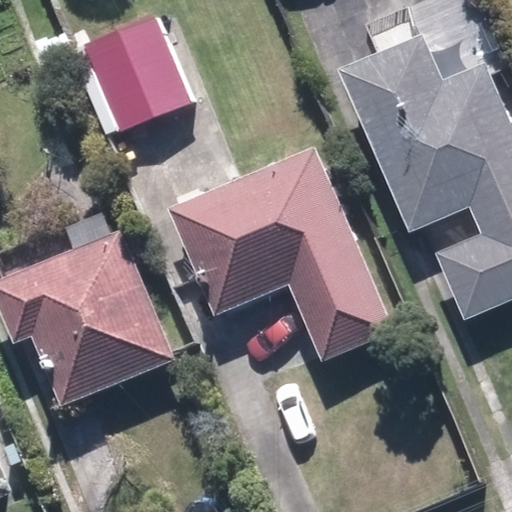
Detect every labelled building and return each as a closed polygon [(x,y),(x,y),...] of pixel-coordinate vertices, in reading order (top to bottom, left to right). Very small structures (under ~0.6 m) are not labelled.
[(178,13),(85,44),(116,137),(209,106),(178,13)] [(449,249),(478,322),(511,309),(511,66),(507,53),(458,72),(441,30),(355,63),(421,232),(484,207),(493,232),(449,249)] [(332,141),(187,204),(236,317),(303,288),(334,358),(412,324),(332,141)] [(139,222),(3,276),(29,342),(47,334),(75,404),(192,358),(139,222)] [(0,415),(0,496),(29,485),(0,415)] [(58,511),(48,491),(7,511),(58,511)]
